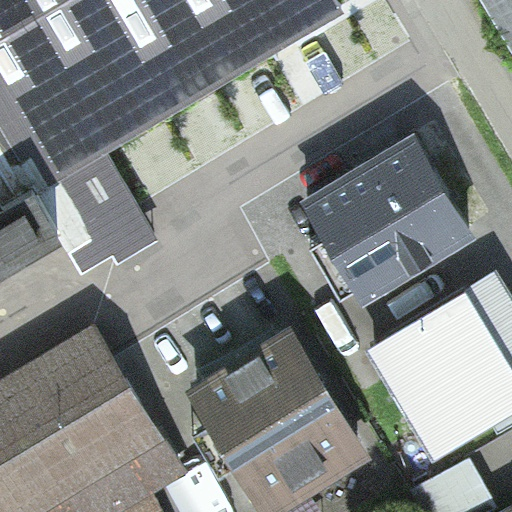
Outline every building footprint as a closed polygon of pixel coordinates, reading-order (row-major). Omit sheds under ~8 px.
[(347,0),(0,0),(0,259),(58,228),(79,215),(52,171),(100,142),(331,11),(348,1),(347,0)] [(511,0),(486,0),(511,43),(511,0)] [(319,188),(380,293),(498,225),(438,120),(319,188)] [(160,241),(100,142),(52,171),(79,215),(58,228),(85,273),(113,257),(119,265),(160,241)] [(511,291),(489,254),(388,311),(453,427),(511,394),(511,291)] [(0,375),(0,511),(118,511),(198,467),(110,313),(0,375)] [(314,321),(201,385),(270,507),(384,442),(314,321)] [(511,511),(511,491),(476,511),(511,511)]
